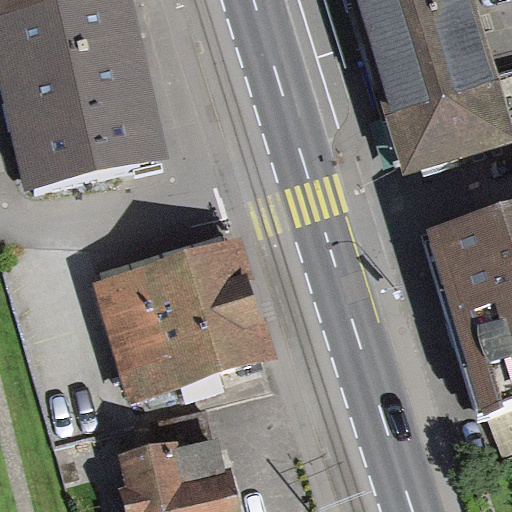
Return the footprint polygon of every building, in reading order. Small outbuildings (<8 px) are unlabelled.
[(0,0),(0,75),(28,197),(171,160),(131,0),(0,0)] [(350,0),(407,182),(511,149),(511,83),(499,88),(471,0),(350,0)] [(511,208),(426,236),(483,414),(511,405),(511,208)] [(137,406),(278,361),(238,237),(97,281),(137,406)] [(243,511),(233,470),(228,472),(219,437),(179,447),(177,439),(118,454),(127,487),(120,489),(125,511),(243,511)]
